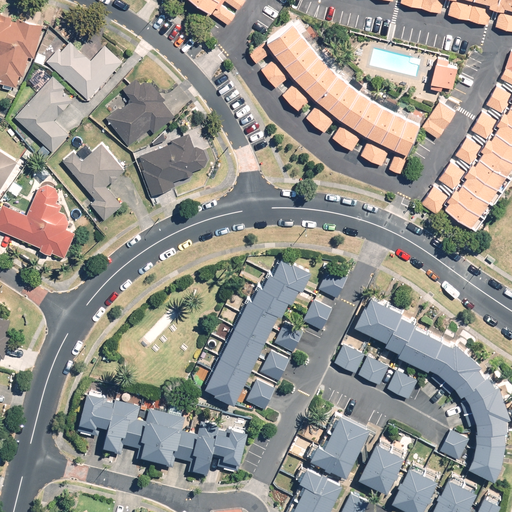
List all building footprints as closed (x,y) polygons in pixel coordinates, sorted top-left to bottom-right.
[(242,0),(198,0),(229,20),(242,0)] [(511,0),(401,0),(442,10),(444,0),(451,0),(448,12),(489,22),(494,5),(500,6),(496,24),(511,27),(511,0)] [(2,18),(0,17),(0,80),(16,85),(19,74),(24,75),(29,55),(35,56),(43,23),(3,13),(2,18)] [(407,154),(425,118),(400,106),(376,94),(348,76),(331,58),(293,16),(265,41),(295,81),(322,105),(359,133),(407,154)] [(87,96),(122,59),(105,43),(91,59),(71,40),(61,50),(58,48),(48,60),(87,96)] [(473,119),(424,192),(464,218),(511,146),(511,54),(508,53),(473,119)] [(458,66),(437,62),(432,86),(453,90),(458,66)] [(54,73),(15,115),(54,150),(70,132),(54,118),(73,97),(62,87),(65,84),(54,73)] [(131,96),(107,115),(129,143),(151,127),(154,131),(174,115),(163,100),(165,98),(152,81),(150,83),(147,78),(141,83),(137,77),(124,87),(131,96)] [(459,111),(441,99),(424,124),(441,136),(459,111)] [(173,141),(140,154),(145,167),(143,169),(152,193),(175,185),(173,180),(193,173),(192,170),(205,165),(208,158),(204,147),(197,144),(195,145),(189,131),(172,138),(173,141)] [(75,148),(62,159),(96,198),(92,202),(106,218),(122,203),(106,184),(124,168),(102,142),(84,158),(75,148)] [(0,187),(17,160),(0,149),(0,187)] [(3,203),(0,210),(0,227),(64,255),(74,231),(66,227),(69,221),(65,212),(60,210),(62,204),(56,202),(60,194),(56,186),(48,183),(40,186),(28,214),(3,203)] [(254,297),(249,295),(207,383),(217,388),(216,391),(235,401),(279,310),(283,312),(290,298),(293,299),(300,285),(303,287),(313,267),(293,258),(292,261),(282,256),(275,272),(271,270),(264,285),(260,284),(254,297)] [(345,274),(329,266),(319,286),(335,294),(345,274)] [(404,308),(373,293),(368,305),(364,303),(354,323),(388,338),(386,343),(401,349),(400,353),(429,368),(429,364),(436,368),(431,374),(450,391),(456,386),(459,392),(465,389),(467,398),(461,401),(469,423),(477,422),(478,437),(473,454),(469,464),(496,477),(502,464),(507,439),(506,418),(511,417),(500,382),(496,383),(490,373),(486,375),(478,366),(483,362),(456,340),(454,342),(416,323),(418,319),(402,312),(404,308)] [(330,305),(314,297),(303,317),(319,325),(330,305)] [(0,355),(5,357),(11,336),(6,334),(11,319),(0,316),(0,355)] [(304,328),(286,319),(275,339),(294,349),(304,328)] [(365,351),(345,341),(336,359),(356,370),(365,351)] [(290,357),(272,348),(261,368),(279,377),(290,357)] [(389,363),(368,353),(359,372),(380,382),(389,363)] [(418,377),(397,367),(388,386),(409,396),(418,377)] [(276,386),(257,376),(247,397),(265,407),(276,386)] [(105,392),(88,388),(78,427),(96,431),(98,421),(109,424),(104,446),(121,450),(124,441),(140,445),(138,455),(173,464),(176,454),(191,458),(189,468),(208,473),(213,455),(220,457),(218,464),(240,470),(250,428),(228,423),(227,428),(219,426),(220,422),(202,418),(199,432),(182,428),(186,414),(149,405),(146,419),(139,417),(142,404),(116,398),(116,400),(104,397),(105,392)] [(370,425),(342,411),(325,444),(319,442),(312,455),(346,472),(370,425)] [(470,436),(451,427),(441,448),(459,457),(470,436)] [(405,453),(377,439),(359,474),(388,488),(405,453)] [(327,511),(343,481),(308,463),(301,478),(308,482),(292,511),(327,511)] [(438,478),(410,464),(393,498),(421,511),(438,478)] [(465,511),(477,489),(449,475),(432,510),(436,511),(465,511)] [(363,511),(369,500),(352,491),(341,511),(363,511)] [(495,511),(502,500),(485,492),(475,511),(495,511)]
